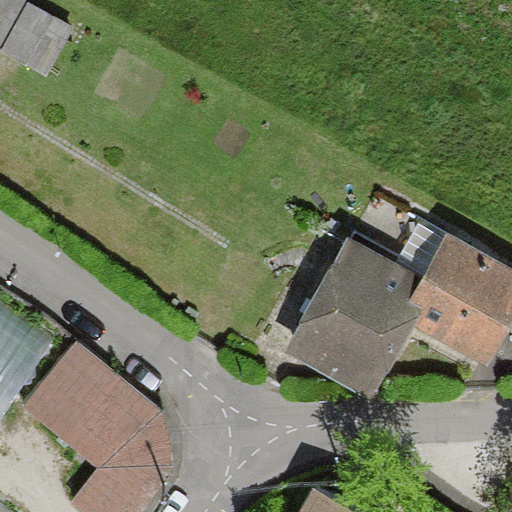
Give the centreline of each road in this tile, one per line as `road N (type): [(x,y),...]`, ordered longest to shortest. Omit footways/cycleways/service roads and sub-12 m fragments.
road 1 (residential): [(251,443),(179,361),(0,238)]
road 2 (unclassified): [(511,416),(307,428),(251,443)]
